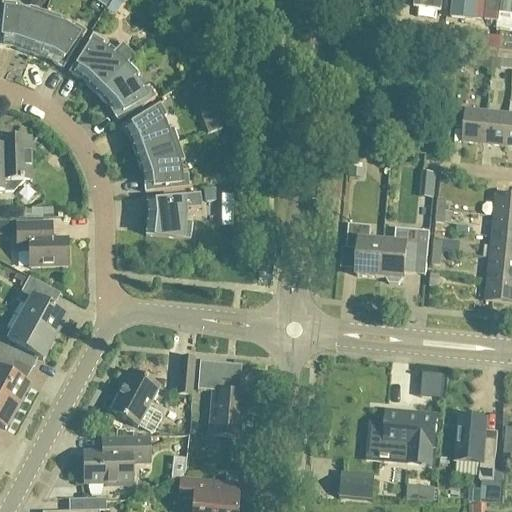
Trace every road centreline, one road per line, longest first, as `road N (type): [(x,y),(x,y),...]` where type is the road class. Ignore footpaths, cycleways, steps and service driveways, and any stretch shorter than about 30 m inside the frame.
road 1 (tertiary): [(293,330),(322,0)]
road 2 (residential): [(0,92),(59,116),(88,149),(102,192),(105,276),(121,315)]
road 3 (residential): [(121,315),(6,511)]
road 4 (tertiary): [(293,330),(511,351)]
road 5 (tertiary): [(277,511),(293,330)]
road 6 (residential): [(293,330),(121,315)]
